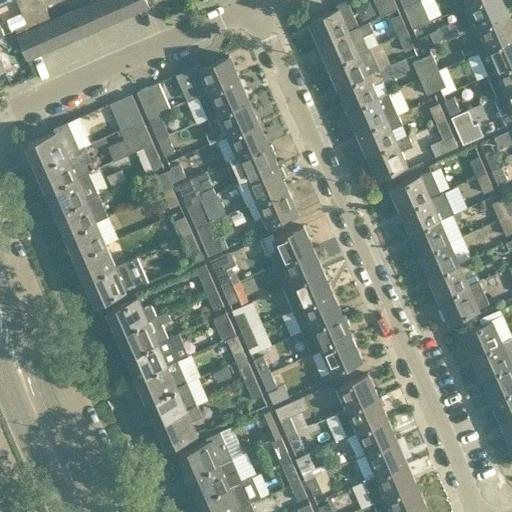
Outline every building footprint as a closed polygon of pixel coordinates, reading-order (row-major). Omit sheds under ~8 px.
[(0,0),(0,33),(3,32),(0,25),(0,3),(8,0),(0,0)] [(46,8),(42,0),(32,0),(19,6),(24,18),(46,8)] [(114,20),(105,0),(94,0),(92,1),(103,24),(114,20)] [(125,15),(118,0),(105,0),(114,20),(125,15)] [(136,10),(132,0),(118,0),(125,15),(136,10)] [(148,4),(146,0),(132,0),(136,10),(148,4)] [(319,41),(358,24),(347,0),(344,0),(336,4),(337,7),(309,19),(310,20),(311,20),(315,27),(313,28),(319,41)] [(397,7),(393,0),(373,0),(380,14),(397,7)] [(430,19),(421,0),(413,0),(403,5),(413,26),(430,19)] [(504,13),(504,12),(501,5),(503,5),(500,0),(473,0),(457,7),(464,21),(457,24),(449,22),(437,27),(437,28),(429,32),(417,38),(423,50),(467,31),(467,29),(504,13)] [(51,19),(46,8),(24,18),(27,24),(29,29),(41,23),(51,19)] [(85,32),(75,8),(63,13),(73,37),(85,32)] [(511,35),(511,30),(511,27),(511,26),(506,12),(504,12),(504,13),(468,29),(468,30),(477,51),(511,35)] [(73,37),(63,13),(52,18),(62,42),(73,37)] [(407,29),(400,13),(391,17),(398,33),(407,29)] [(62,42),(52,18),(51,19),(41,23),(51,47),(62,42)] [(328,63),(368,46),(363,35),(373,31),(368,20),(358,25),(358,24),(319,41),(320,43),(321,42),(324,49),(323,50),(328,63)] [(51,47),(41,23),(29,29),(39,52),(51,47)] [(39,52),(29,29),(27,24),(16,28),(29,57),(39,52)] [(414,45),(407,29),(398,33),(404,49),(414,45)] [(511,61),(511,35),(477,51),(487,73),(511,61)] [(338,85),(380,67),(371,46),(368,48),(368,46),(328,63),(329,65),(331,64),(334,71),(332,72),(338,85)] [(431,52),(422,56),(428,72),(438,68),(431,52)] [(237,77),(234,70),(235,69),(228,54),(201,66),(199,63),(177,73),(188,98),(198,94),(237,77)] [(380,67),(338,85),(339,87),(340,86),(343,93),(342,94),(348,107),(379,93),(375,83),(409,68),(404,56),(380,67)] [(428,72),(422,56),(412,60),(419,76),(428,72)] [(511,61),(487,73),(497,95),(507,90),(511,87),(511,61)] [(445,84),(438,68),(428,72),(435,88),(445,84)] [(435,88),(428,72),(419,76),(426,92),(435,88)] [(237,77),(198,94),(207,116),(246,99),(243,92),(245,91),(238,76),(237,77)] [(164,100),(156,82),(136,90),(148,116),(167,107),(164,100)] [(511,87),(507,90),(497,95),(495,95),(506,123),(511,120),(511,87)] [(357,129),(397,112),(387,90),(379,93),(348,107),(348,109),(350,108),(353,115),(351,116),(357,129)] [(143,119),(137,106),(131,92),(110,101),(122,128),(143,119)] [(454,95),(444,99),(451,115),(460,111),(454,95)] [(248,98),(246,99),(207,116),(213,129),(206,132),(210,143),(227,136),(226,134),(256,121),(253,114),(254,113),(248,98)] [(439,102),(429,106),(436,121),(445,117),(439,102)] [(167,134),(161,121),(167,108),(167,107),(148,116),(157,138),(167,134)] [(476,124),(467,128),(460,111),(451,115),(463,144),(481,136),(476,124)] [(397,112),(357,129),(358,131),(359,130),(362,137),(361,138),(367,153),(369,152),(369,151),(396,139),(391,129),(402,124),(397,112)] [(458,146),(452,134),(445,117),(436,121),(443,138),(430,144),(435,156),(458,146)] [(153,141),(146,125),(145,125),(143,119),(122,128),(125,137),(108,144),(114,158),(144,145),(153,141)] [(257,120),(256,121),(226,134),(227,136),(230,134),(239,155),(266,143),(265,143),(262,136),(264,135),(257,120)] [(37,164),(78,147),(66,121),(53,127),(55,130),(27,142),(37,164)] [(174,150),(167,134),(157,138),(164,154),(174,150)] [(408,134),(396,139),(369,151),(369,152),(372,159),(370,160),(377,175),(405,162),(400,150),(413,145),(408,134)] [(153,141),(144,145),(154,168),(163,164),(153,141)] [(267,142),(265,143),(266,143),(239,155),(226,161),(236,183),(275,165),(272,158),(273,157),(272,154),(275,153),(270,142),(268,144),(267,142)] [(90,158),(85,145),(78,148),(78,147),(37,164),(47,187),(88,170),(84,161),(90,158)] [(501,164),(494,148),(484,152),(491,168),(501,164)] [(479,155),(469,159),(476,175),(486,171),(479,155)] [(180,162),(171,166),(172,168),(168,170),(174,184),(177,182),(187,178),(180,162)] [(283,179),(282,177),(286,175),(282,165),(277,166),(277,164),(275,165),(236,183),(246,205),(248,204),(285,188),(285,187),(282,180),(283,179)] [(508,180),(501,164),(491,168),(498,184),(508,180)] [(395,194),(401,208),(441,190),(431,168),(391,185),(392,187),(393,186),(396,193),(395,194)] [(47,187),(57,210),(98,192),(88,170),(47,187)] [(174,184),(168,170),(166,171),(165,170),(156,174),(163,190),(175,184),(174,184)] [(492,187),(486,171),(476,175),(483,191),(492,187)] [(190,176),(187,178),(177,182),(187,205),(200,199),(190,176)] [(179,202),(172,186),(175,185),(175,184),(163,190),(170,206),(179,202)] [(286,186),(285,187),(285,188),(248,204),(249,205),(255,219),(265,215),(268,222),(296,209),(296,208),(294,209),(291,202),(293,201),(286,186)] [(441,190),(401,208),(401,209),(403,208),(406,215),(404,216),(410,230),(439,218),(451,212),(441,190)] [(57,210),(67,232),(95,220),(107,214),(98,192),(57,210)] [(511,197),(510,193),(501,197),(508,214),(511,211),(511,197)] [(508,214),(501,197),(492,201),(499,218),(508,214)] [(187,205),(190,210),(197,226),(209,221),(200,199),(187,205)] [(511,230),(511,223),(508,214),(499,218),(505,233),(511,230)] [(191,231),(184,215),(175,219),(182,235),(191,231)] [(421,252),(448,240),(439,218),(410,230),(411,231),(412,230),(415,237),(414,238),(420,253),(421,252)] [(105,242),(95,220),(67,232),(76,255),(105,242)] [(309,239),(302,225),(274,237),(279,248),(270,252),(275,263),(284,259),(310,247),(307,240),(309,239)] [(203,258),(191,231),(182,235),(194,262),(203,258)] [(223,234),(204,242),(209,255),(228,248),(223,234)] [(458,262),(448,240),(421,252),(425,260),(423,260),(429,274),(458,262)] [(76,255),(86,277),(114,265),(105,242),(76,255)] [(312,247),(310,247),(284,259),(293,280),(320,269),(317,262),(318,261),(312,247)] [(211,260),(216,270),(222,286),(239,278),(236,271),(234,271),(232,267),(236,265),(230,252),(211,260)] [(470,256),(458,262),(429,274),(429,275),(431,274),(434,282),(432,282),(439,296),(467,284),(463,273),(475,267),(470,256)] [(96,300),(135,283),(125,260),(114,265),(86,277),(96,300)] [(217,289),(209,272),(205,263),(196,267),(208,293),(217,289)] [(320,269),(293,280),(282,285),(292,308),(330,291),(327,284),(328,283),(322,268),(320,269)] [(222,286),(230,302),(239,298),(242,304),(250,301),(239,278),(222,286)] [(448,319),(489,302),(479,280),(468,285),(467,284),(439,296),(439,297),(440,297),(443,304),(442,304),(448,319)] [(223,304),(217,289),(208,293),(214,308),(223,304)] [(331,290),(330,291),(292,308),(302,330),(340,313),(339,313),(336,306),(338,305),(331,290)] [(150,319),(157,315),(151,303),(141,308),(136,296),(108,309),(119,333),(150,319)] [(128,354),(168,336),(162,323),(171,319),(167,311),(157,315),(150,319),(119,333),(128,354)] [(244,311),(235,315),(242,330),(251,326),(244,311)] [(340,313),(302,330),(312,353),(324,348),(351,336),(350,334),(349,334),(346,327),(347,327),(346,325),(349,323),(344,313),(342,314),(341,312),(339,313),(340,313)] [(228,317),(219,320),(227,337),(236,333),(228,317)] [(501,340),(491,319),(462,331),(463,332),(464,332),(467,339),(466,340),(472,353),(501,340)] [(249,346),(258,342),(251,326),(242,330),(249,346)] [(242,349),(236,333),(227,337),(233,352),(242,349)] [(511,361),(511,335),(472,353),(472,354),(474,354),(477,361),(475,362),(481,375),(511,361)] [(179,359),(168,336),(128,354),(138,377),(179,359)] [(357,349),(351,336),(324,348),(333,369),(361,357),(360,356),(359,356),(356,349),(357,349)] [(264,355),(255,359),(262,376),(271,372),(264,355)] [(147,398),(189,380),(179,359),(138,377),(147,398)] [(491,397),(511,388),(511,361),(481,375),(482,376),(483,376),(486,383),(485,383),(491,397)] [(249,362),(239,366),(247,382),(256,378),(249,362)] [(278,387),(271,372),(262,376),(269,391),(278,387)] [(374,387),(368,373),(340,385),(349,407),(376,395),(373,388),(374,387)] [(263,394),(256,378),(247,382),(253,398),(263,394)] [(158,422),(198,404),(199,403),(189,380),(147,398),(158,422)] [(511,414),(511,388),(491,397),(491,398),(493,398),(496,405),(494,405),(501,419),(511,414)] [(376,395),(349,407),(336,413),(346,435),(386,417),(385,417),(382,410),(384,409),(377,394),(376,395)] [(290,416),(308,408),(303,396),(276,408),(288,435),(297,431),(290,416)] [(196,431),(191,420),(203,415),(198,404),(158,422),(167,443),(196,431)] [(281,435),(274,419),(270,410),(261,414),(267,430),(260,433),(264,442),(272,439),(281,435)] [(511,440),(511,414),(501,419),(501,420),(502,419),(505,427),(504,427),(510,441),(511,440)] [(387,416),(385,417),(386,417),(346,435),(356,457),(369,452),(369,451),(395,439),(392,432),(393,431),(387,416)] [(189,474),(231,456),(220,431),(206,437),(207,440),(180,452),(189,474)] [(303,446),(297,431),(288,435),(294,450),(303,446)] [(288,451),(281,435),(272,439),(278,455),(288,451)] [(396,438),(395,439),(369,451),(369,452),(378,474),(406,461),(406,460),(405,461),(401,454),(403,453),(396,438)] [(199,497),(241,479),(231,456),(189,474),(199,497)] [(309,459),(300,463),(307,478),(316,474),(309,459)] [(414,482),(411,475),(412,475),(406,461),(378,474),(363,481),(372,502),(387,495),(414,483),(414,482)] [(293,464),(284,468),(291,484),(300,480),(293,464)] [(316,474),(307,478),(314,495),(323,491),(316,475),(316,474)] [(205,511),(226,511),(249,502),(239,481),(242,480),(241,479),(199,497),(205,511)] [(307,496),(300,480),(291,484),(298,500),(307,496)] [(416,482),(414,482),(414,483),(387,495),(392,506),(382,511),(409,511),(426,505),(425,504),(424,504),(421,497),(422,497),(416,482)] [(249,503),(249,502),(226,511),(255,511),(251,502),(249,503)] [(314,511),(310,502),(298,507),(299,511),(314,511)] [(332,511),(328,502),(319,506),(318,507),(319,511),(332,511)]
